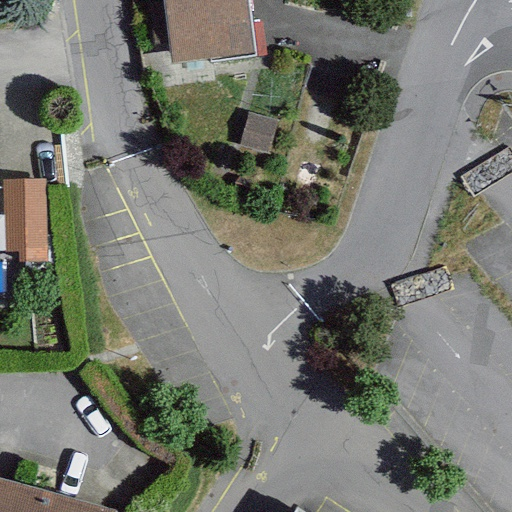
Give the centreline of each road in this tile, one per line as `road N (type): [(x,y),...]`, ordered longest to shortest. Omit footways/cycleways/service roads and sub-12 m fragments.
road 1 (residential): [(266,343),(377,215),(487,0)]
road 2 (residential): [(87,0),(134,156),(266,343)]
